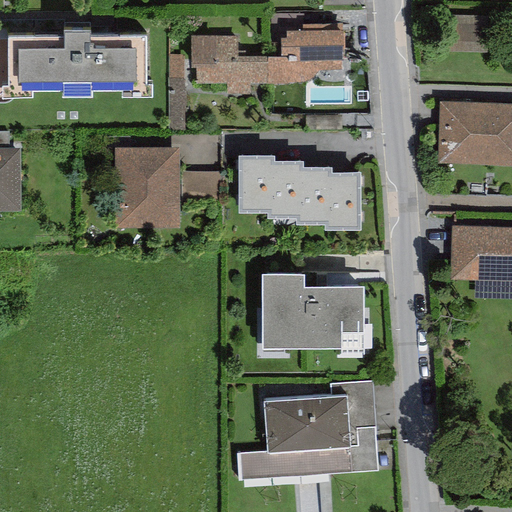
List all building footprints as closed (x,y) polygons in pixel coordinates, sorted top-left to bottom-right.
[(462,13),(460,49),(492,51),(495,15),(462,13)] [(281,57),(268,57),(268,83),(298,83),(302,83),(306,82),(310,80),(313,77),(316,73),(317,71),(341,69),(342,30),(286,30),(286,38),(280,39),(281,57)] [(237,36),(190,36),(190,83),(225,83),(225,95),(250,95),(250,83),(268,83),(268,57),(237,57),(237,36)] [(157,39),(10,39),(10,100),(156,100),(157,39)] [(511,108),(447,106),(445,163),(511,165),(511,108)] [(20,148),(0,148),(0,211),(20,212),(20,148)] [(179,148),(113,148),(114,229),(179,229),(179,148)] [(248,211),(278,210),(278,217),(307,217),(307,225),(338,225),(338,231),(369,231),(368,174),(337,174),(337,168),(307,169),(307,162),(278,162),(278,156),(247,156),(248,211)] [(187,198),(220,198),(220,169),(187,169),(187,198)] [(223,197),(244,197),(243,174),(222,174),(223,197)] [(511,227),(456,227),(455,280),(511,281),(511,227)] [(270,274),(271,349),(376,347),(375,284),(316,285),(316,273),(270,274)] [(334,395),(267,399),(270,450),(242,452),(243,479),(383,471),(378,382),(333,385),(334,395)]
